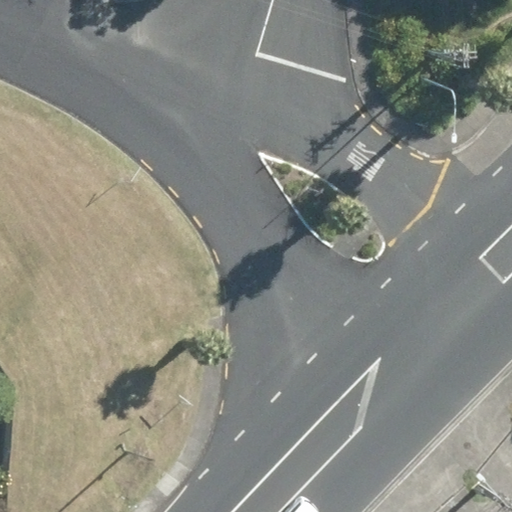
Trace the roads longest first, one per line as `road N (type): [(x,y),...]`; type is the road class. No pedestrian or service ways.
road 1 (residential): [(215,107),(336,135),(430,200),(488,269)]
road 2 (residential): [(369,386),(272,278),(215,107)]
road 3 (residential): [(0,10),(215,107)]
road 4 (primary): [(369,386),(253,511)]
road 5 (primary): [(488,269),(369,386)]
